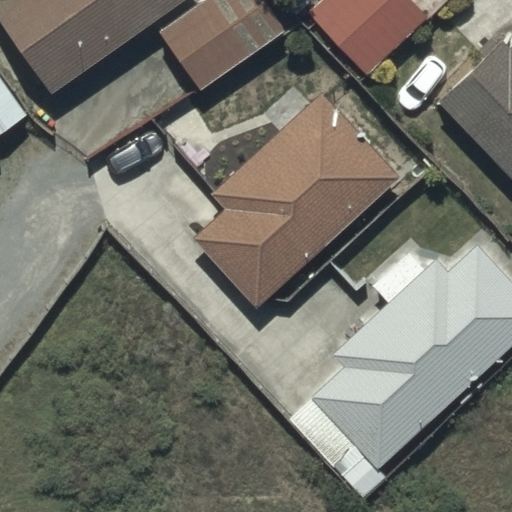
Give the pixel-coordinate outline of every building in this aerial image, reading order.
[(0,0),(0,9),(48,80),(164,0),(0,0)] [(266,0),(189,0),(156,24),(198,81),(281,20),(266,0)] [(418,0),(311,0),(307,4),(366,66),(426,8),(418,0)] [(500,32),(437,90),(511,169),(511,36),(508,40),(500,32)] [(0,125),(26,108),(0,69),(0,125)] [(224,199),(191,228),(256,298),(398,166),(320,83),(210,185),(224,199)] [(342,359),(308,390),(375,462),(511,334),(511,275),(477,237),(447,265),(432,250),(329,346),(342,359)]
